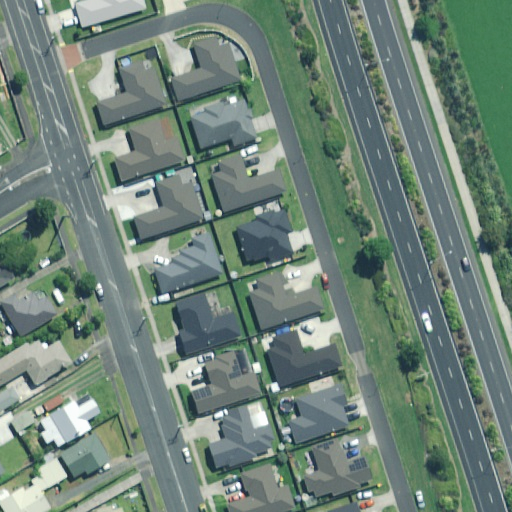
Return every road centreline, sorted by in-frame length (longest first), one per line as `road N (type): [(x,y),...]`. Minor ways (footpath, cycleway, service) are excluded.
road 1 (residential): [(41,62),(202,11),(242,22),(257,41),(408,511)]
road 2 (primary): [(495,511),(331,0)]
road 3 (primary): [(375,0),(511,429)]
road 4 (residential): [(187,511),(70,153)]
